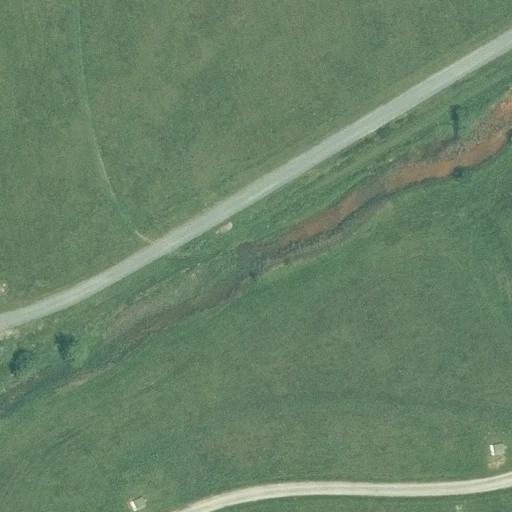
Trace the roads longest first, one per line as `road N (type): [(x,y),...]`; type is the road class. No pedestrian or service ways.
road 1 (track): [(511,40),(103,283),(0,323)]
road 2 (track): [(199,511),(269,494),(448,491),(511,480)]
